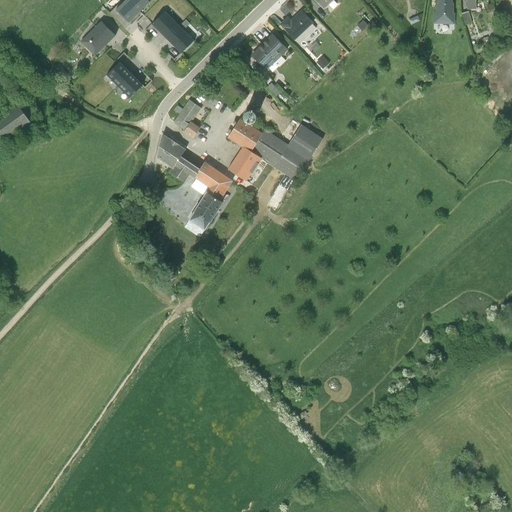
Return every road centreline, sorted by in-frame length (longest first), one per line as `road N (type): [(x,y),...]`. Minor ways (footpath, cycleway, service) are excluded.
road 1 (track): [(0,43),(69,102),(99,117),(154,123),(155,136),(147,171),(123,207),(0,332)]
road 2 (residential): [(181,88),(272,0)]
